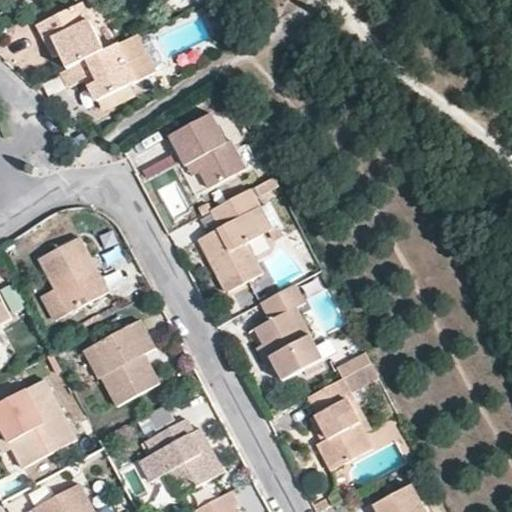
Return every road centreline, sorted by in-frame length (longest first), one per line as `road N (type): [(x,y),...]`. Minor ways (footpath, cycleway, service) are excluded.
road 1 (residential): [(295,511),(128,204),(91,190),(27,210)]
road 2 (track): [(331,0),(511,169)]
